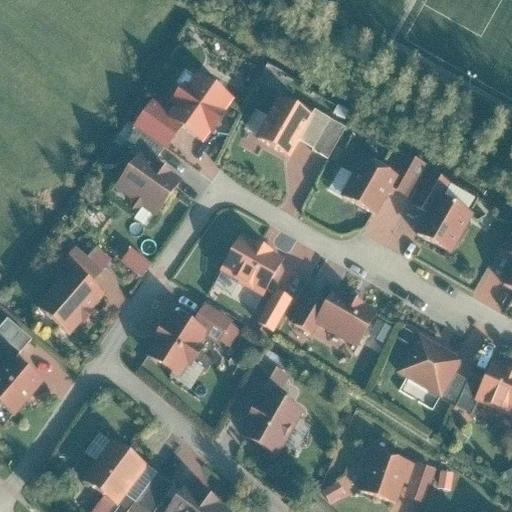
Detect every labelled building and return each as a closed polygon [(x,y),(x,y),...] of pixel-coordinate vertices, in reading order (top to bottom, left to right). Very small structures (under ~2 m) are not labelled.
[(232,104),(195,79),(165,123),(202,148),(232,104)] [(312,121),(277,103),(256,143),(291,161),(312,121)] [(180,183),(140,156),(115,192),(156,220),(180,183)] [(396,181),(359,161),(339,199),(376,219),(396,181)] [(471,220),(438,202),(418,239),(451,257),(471,220)] [(284,264),(240,239),(219,277),(263,301),(284,264)] [(144,279),(154,266),(134,251),(124,264),(144,279)] [(511,268),(501,290),(511,295),(511,268)] [(104,300),(72,272),(37,314),(69,341),(104,300)] [(375,314),(333,292),(314,329),(356,350),(375,314)] [(205,339),(172,318),(145,361),(179,382),(205,339)] [(0,332),(0,333),(22,354),(34,341),(12,320),(0,332)] [(462,364),(416,339),(396,376),(441,401),(462,364)] [(49,382),(46,386),(62,399),(74,384),(45,360),(36,371),(49,382)] [(40,388),(11,362),(0,374),(0,410),(11,420),(40,388)] [(511,373),(491,365),(476,405),(511,418),(511,373)] [(301,416),(262,396),(239,441),(278,461),(301,416)] [(146,472),(112,447),(85,486),(118,510),(146,472)] [(415,468),(368,452),(354,493),(395,507),(402,487),(408,489),(415,468)] [(327,492),(333,504),(348,497),(342,485),(327,492)] [(225,511),(188,486),(170,511),(225,511)]
